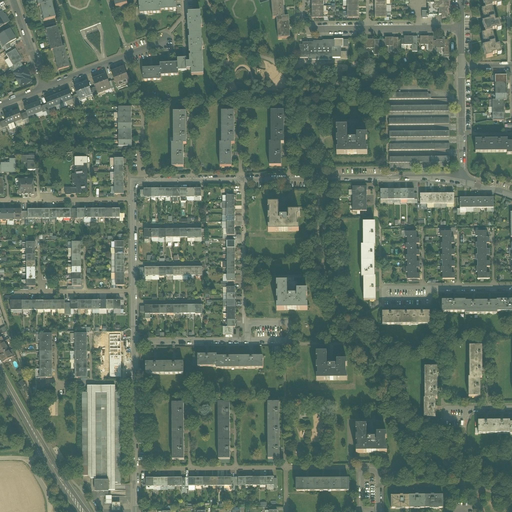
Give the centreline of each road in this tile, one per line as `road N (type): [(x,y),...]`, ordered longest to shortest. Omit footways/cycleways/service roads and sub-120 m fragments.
road 1 (residential): [(461,179),(243,180)]
road 2 (residential): [(244,341),(284,341),(285,468)]
road 3 (residential): [(244,341),(243,180)]
road 4 (residential): [(135,468),(285,468)]
road 5 (residential): [(461,27),(317,29)]
road 6 (residential): [(132,199),(134,342)]
road 7 (residential): [(47,87),(165,40)]
road 8 (residential): [(134,342),(135,468)]
